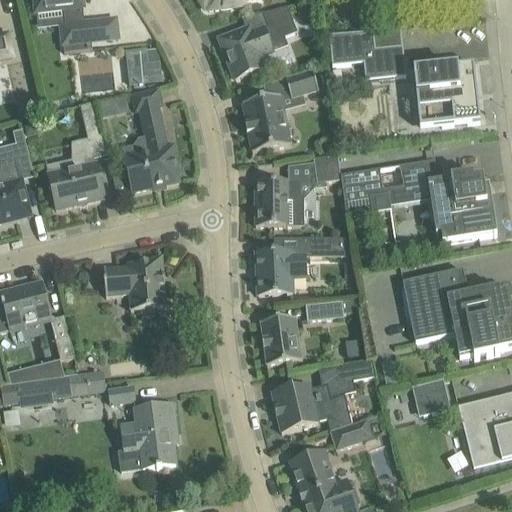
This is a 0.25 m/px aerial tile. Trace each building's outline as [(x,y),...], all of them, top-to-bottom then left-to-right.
[(85,25),(83,11),(84,11),(82,0),(34,0),(36,16),(64,13),(65,29),(61,29),(65,57),(93,53),(92,47),(120,44),(118,21),(85,25)] [(259,0),(196,0),(205,12),(209,9),(209,14),(245,9),(244,3),(260,1),(259,0)] [(249,32),(239,36),(221,43),(236,83),(264,72),(260,61),(273,56),(270,47),(298,36),(288,10),(263,16),(268,30),(251,37),(249,32)] [(329,39),(332,70),(359,67),(364,67),(366,84),(406,80),(401,34),(329,39)] [(8,38),(0,39),(0,62),(13,60),(8,38)] [(149,52),(128,55),(132,90),(136,90),(136,93),(147,92),(146,89),(165,87),(163,66),(151,67),(149,52)] [(479,118),(472,60),(410,67),(417,126),(479,118)] [(292,103),(303,100),(319,95),(313,74),(285,82),(292,103)] [(13,83),(0,85),(0,110),(18,106),(13,83)] [(146,141),(139,142),(134,150),(136,158),(125,161),(132,197),(156,192),(156,189),(162,188),(163,190),(179,186),(174,150),(167,152),(158,111),(162,110),(158,94),(157,94),(157,92),(134,97),(134,99),(133,100),(136,115),(140,114),(146,141)] [(243,107),(253,157),(291,150),(281,100),(243,107)] [(82,110),(89,139),(103,136),(96,106),(82,110)] [(36,123),(24,126),(27,138),(35,136),(38,131),(36,123)] [(0,227),(31,220),(17,163),(30,160),(23,134),(13,136),(16,148),(0,152),(0,227)] [(65,175),(48,179),(49,181),(48,184),(48,187),(49,190),(50,192),(52,195),(57,214),(105,202),(97,167),(95,168),(89,142),(72,146),(72,147),(73,147),(73,164),(63,167),(65,175)] [(338,160),(313,163),(316,187),(341,184),(338,160)] [(486,197),(483,179),(438,186),(435,165),(341,179),(345,206),(370,202),(372,216),(391,213),(390,209),(430,203),(436,238),(441,237),(443,248),(497,239),(490,196),(486,197)] [(288,230),(288,186),(256,186),(256,230),(288,230)] [(304,242),(304,256),(327,255),(327,242),(304,242)] [(353,262),(384,258),(382,248),(352,252),(353,262)] [(306,260),(291,261),(291,255),(256,257),(259,299),(279,298),(293,297),(292,282),(307,281),(306,260)] [(128,271),(104,273),(106,301),(130,299),(131,315),(142,314),(142,317),(145,320),(153,319),(157,316),(156,313),(167,312),(163,260),(127,268),(128,271)] [(511,351),(511,313),(507,290),(468,298),(463,274),(403,286),(416,347),(455,338),(460,362),(474,359),(474,363),(500,358),(500,354),(511,351)] [(3,313),(0,313),(0,335),(10,333),(13,346),(14,346),(10,329),(50,319),(42,287),(1,297),(4,308),(2,309),(3,313)] [(306,309),(308,325),(344,321),(342,305),(306,309)] [(263,350),(264,352),(265,352),(267,370),(302,365),(296,322),(261,326),(264,344),(263,344),(263,346),(264,346),(265,350),(263,350)] [(76,360),(72,343),(57,345),(61,362),(76,360)] [(344,387),(376,382),(373,364),(341,370),(344,387)] [(73,399),(106,395),(103,374),(70,379),(73,399)] [(20,407),(21,412),(54,407),(53,402),(73,399),(70,379),(7,388),(8,389),(2,390),(4,409),(20,407)] [(302,431),(319,427),(319,426),(328,424),(331,436),(352,429),(345,399),(331,402),(328,389),(311,393),(310,388),(293,392),(293,391),(272,396),(282,437),(303,432),(302,431)] [(108,393),(111,409),(136,406),(134,389),(108,393)] [(415,402),(421,422),(451,414),(446,394),(415,402)] [(511,398),(459,411),(474,474),(511,464),(511,398)] [(123,454),(119,455),(122,476),(176,469),(172,437),(177,436),(173,408),(135,413),(137,426),(120,428),(123,454)] [(331,436),(330,436),(335,452),(336,455),(374,442),(368,423),(352,429),(331,436)] [(324,455),(290,467),(300,496),(298,496),(299,498),(301,497),(304,504),(301,505),(302,506),(304,505),(306,511),(357,511),(356,509),(360,508),(355,492),(351,494),(347,485),(336,489),(324,456),(324,455)]
